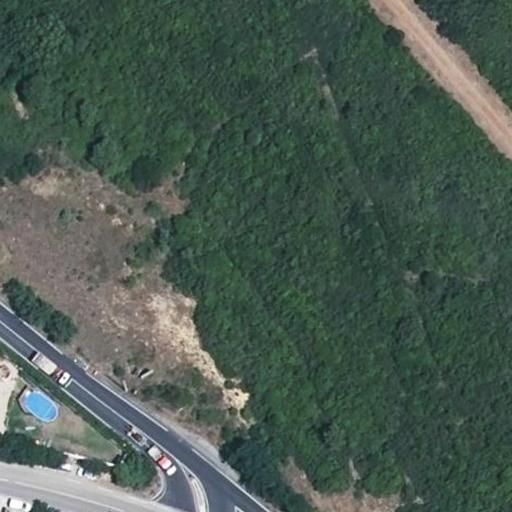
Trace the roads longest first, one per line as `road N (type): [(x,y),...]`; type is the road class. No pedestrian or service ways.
road 1 (tertiary): [(0,314),(180,455)]
road 2 (track): [(511,128),(387,0)]
road 3 (secondary): [(0,478),(124,511)]
